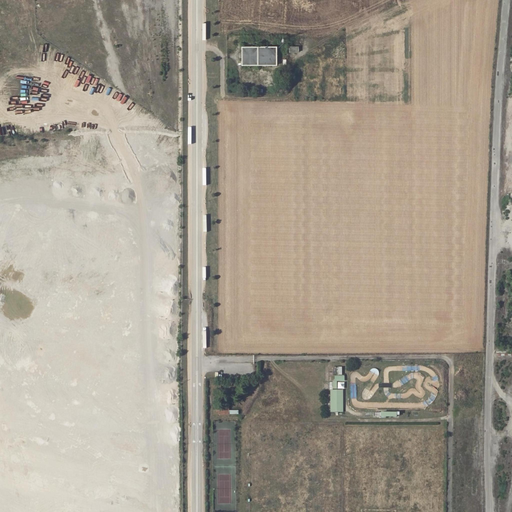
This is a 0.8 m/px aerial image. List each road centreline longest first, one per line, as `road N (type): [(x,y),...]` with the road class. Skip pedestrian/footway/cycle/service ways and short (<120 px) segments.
road 1 (unclassified): [(193,0),(194,511)]
road 2 (unclassified): [(199,511),(199,0)]
road 3 (track): [(450,511),(448,359),(253,358)]
